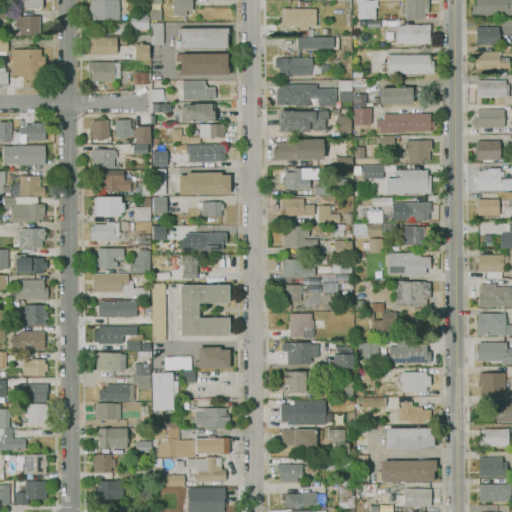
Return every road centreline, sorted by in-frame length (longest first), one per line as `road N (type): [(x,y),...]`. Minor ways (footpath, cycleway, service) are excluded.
road 1 (residential): [(67,0),(71,511)]
road 2 (residential): [(249,0),(252,511)]
road 3 (residential): [(457,511),(454,0)]
road 4 (residential): [(144,102),(0,103)]
